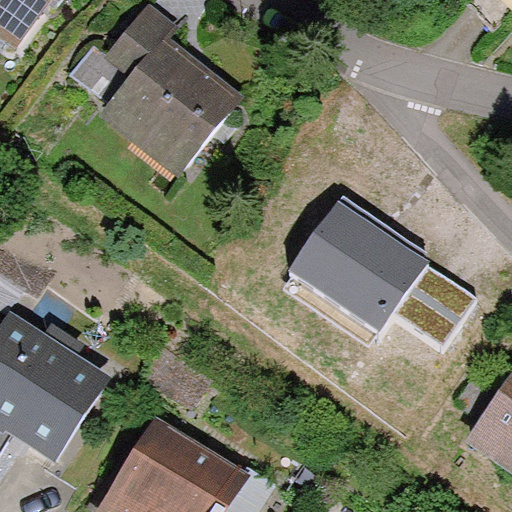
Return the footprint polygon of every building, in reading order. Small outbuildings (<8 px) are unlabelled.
[(64,0),(0,0),(0,40),(21,56),(64,0)] [(178,41),(144,16),(106,67),(115,73),(137,90),(107,132),(188,191),(246,111),(168,55),(178,41)] [(115,73),(106,67),(90,56),(67,88),(91,106),(115,73)] [(447,280),(334,204),(294,262),(324,281),(305,309),(389,365),(447,280)] [(115,391),(11,324),(0,341),(0,460),(9,446),(59,478),(115,391)] [(511,382),(463,456),(511,487),(511,382)] [(269,511),(276,501),(159,428),(106,511),(269,511)]
